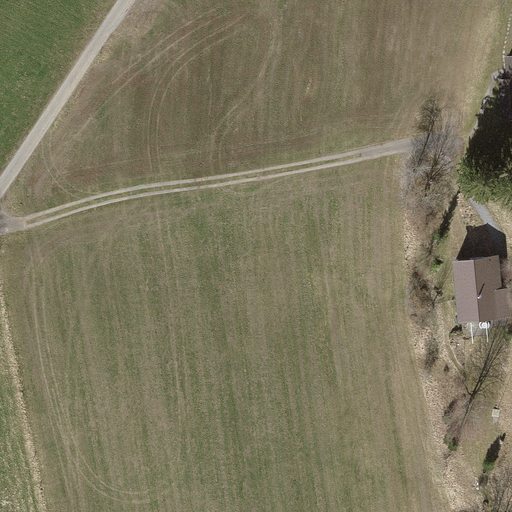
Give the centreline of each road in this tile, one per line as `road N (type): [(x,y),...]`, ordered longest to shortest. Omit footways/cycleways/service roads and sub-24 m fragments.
road 1 (track): [(0,228),(103,199),(440,140),(458,255)]
road 2 (unclassified): [(0,187),(127,0)]
